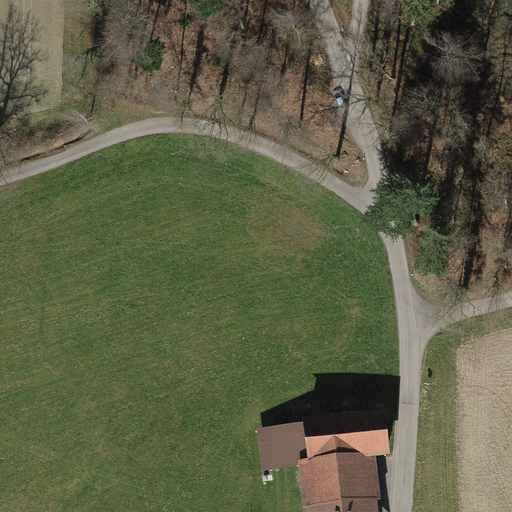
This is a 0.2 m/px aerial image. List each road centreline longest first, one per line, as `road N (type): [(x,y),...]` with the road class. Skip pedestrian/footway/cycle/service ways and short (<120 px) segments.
road 1 (unclassified): [(324,0),(412,271),(403,511)]
road 2 (track): [(0,177),(142,128),(190,124),(267,146),(398,215)]
